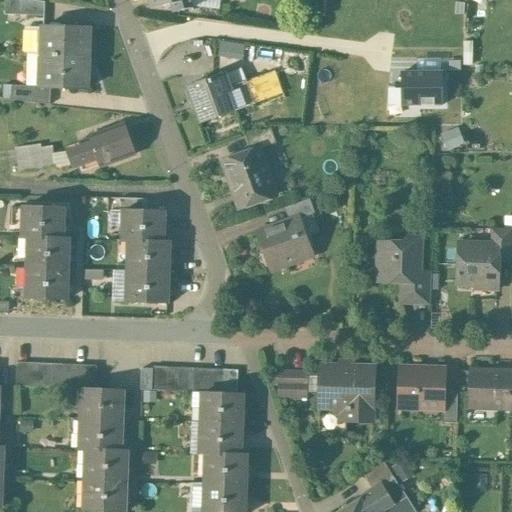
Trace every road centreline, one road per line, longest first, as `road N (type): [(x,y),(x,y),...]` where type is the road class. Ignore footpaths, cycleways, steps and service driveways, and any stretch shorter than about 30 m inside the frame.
road 1 (residential): [(240,336),(121,0)]
road 2 (residential): [(240,336),(511,346)]
road 3 (residential): [(0,326),(240,336)]
road 4 (residential): [(313,511),(240,336)]
